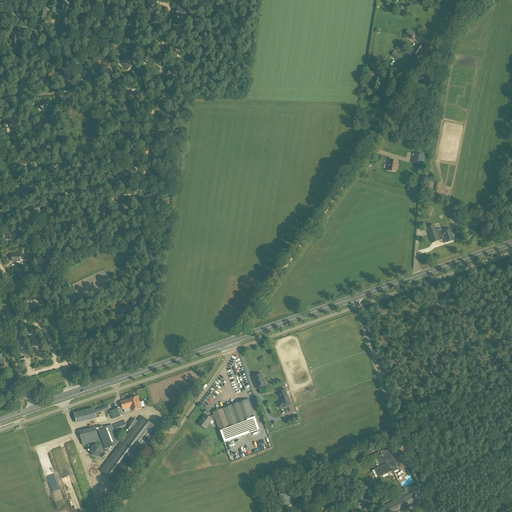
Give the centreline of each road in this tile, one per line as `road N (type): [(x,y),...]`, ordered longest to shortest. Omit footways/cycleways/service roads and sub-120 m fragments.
road 1 (primary): [(0,420),(511,243)]
road 2 (track): [(235,339),(476,0)]
